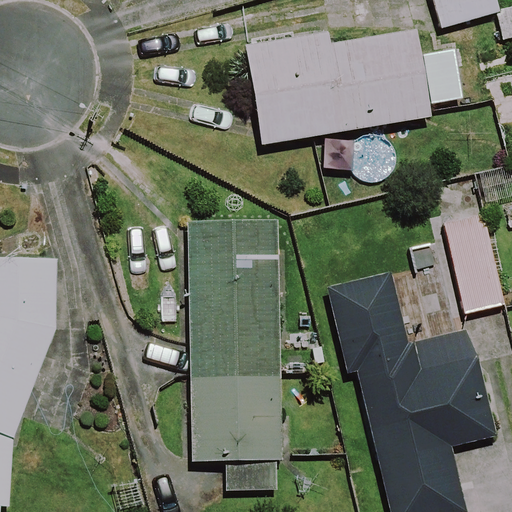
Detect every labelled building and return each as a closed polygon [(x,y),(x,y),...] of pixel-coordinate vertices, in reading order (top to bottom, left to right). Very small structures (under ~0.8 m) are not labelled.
[(502,13),(498,0),(433,0),(442,30),(502,13)] [(433,118),(419,32),(333,46),(331,32),(246,47),(263,147),(433,118)] [(506,306),(485,216),(445,226),(467,316),(506,306)] [(279,222),(188,223),(192,464),(226,464),(226,491),(278,491),(277,462),(282,462),(279,222)] [(0,434),(15,440),(56,331),(59,260),(0,259),(0,434)] [(411,344),(394,272),(327,288),(348,376),(357,374),(389,511),(468,511),(453,449),(495,439),(469,330),(411,344)] [(0,432),(0,511),(1,507),(10,508),(14,434),(0,432)]
